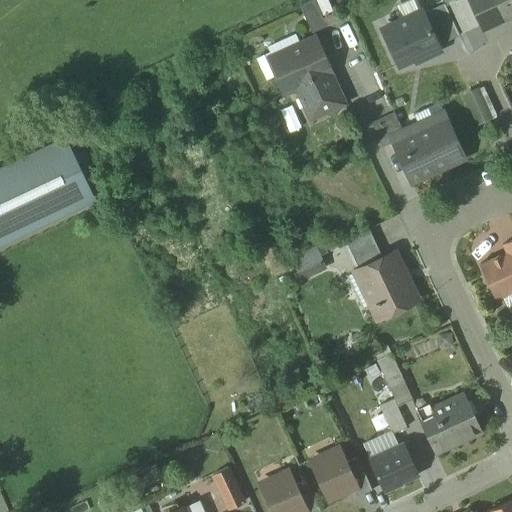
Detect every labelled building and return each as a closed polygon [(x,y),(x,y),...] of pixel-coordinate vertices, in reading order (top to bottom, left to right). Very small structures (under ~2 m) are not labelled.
[(316,4),(314,0),(312,0),(300,6),(313,34),(327,27),(316,4)] [(340,21),(330,0),(324,0),(316,4),(327,27),(340,21)] [(500,0),(469,0),(483,29),(508,17),(500,0)] [(511,0),(500,0),(508,17),(511,15),(511,0)] [(443,4),(423,13),(437,43),(457,34),(443,4)] [(422,10),(381,28),(398,66),(410,61),(412,65),(441,52),(437,43),(423,13),(422,10)] [(317,38),(273,58),(280,73),(275,75),(284,95),(297,89),(310,115),(325,108),(327,112),(344,104),(330,73),(332,72),(317,38)] [(487,108),(474,114),(479,124),(491,118),(487,108)] [(395,114),(372,124),(383,148),(394,143),(406,137),(395,114)] [(406,137),(394,143),(412,184),(465,159),(447,119),(406,137)] [(63,141),(0,170),(0,241),(90,200),(63,141)] [(370,230),(346,241),(359,269),(383,258),(370,230)] [(511,241),(503,245),(507,253),(481,265),(497,300),(511,292),(511,241)] [(301,280),(326,267),(316,247),(291,260),(301,280)] [(359,269),(355,271),(375,314),(377,315),(378,317),(380,317),(382,317),(384,317),(418,301),(395,252),(383,258),(359,269)] [(413,400),(392,354),(377,361),(398,407),(413,400)] [(465,395),(418,416),(435,453),(482,432),(465,395)] [(395,400),(380,407),(393,434),(407,428),(395,400)] [(404,444),(369,460),(384,493),(403,485),(402,483),(419,475),(404,444)] [(340,449),(324,456),(326,460),(313,465),(329,499),(354,488),(357,487),(346,463),(340,449)] [(372,490),(357,458),(346,463),(357,487),(354,488),(358,497),(372,490)] [(139,487),(160,477),(155,465),(133,476),(139,487)] [(232,467),(213,476),(219,488),(234,481),(235,481),(238,479),(232,467)] [(289,472),(273,479),(275,483),(263,488),(273,511),(301,511),(303,511),(306,510),(295,486),(289,472)] [(234,481),(219,488),(229,510),(245,502),(242,495),(243,495),(242,493),(241,494),(235,481),(234,481)] [(320,511),(306,481),(295,486),(306,510),(303,511),(320,511)] [(511,511),(511,500),(487,511),(511,511)]
